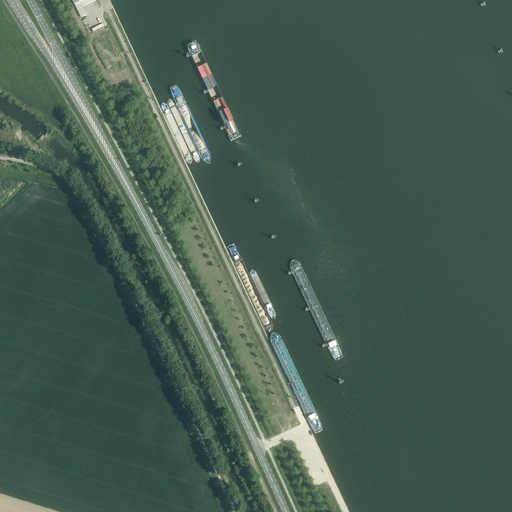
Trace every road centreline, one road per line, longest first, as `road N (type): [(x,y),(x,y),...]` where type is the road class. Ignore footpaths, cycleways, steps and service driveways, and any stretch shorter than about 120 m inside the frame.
road 1 (primary): [(285,511),(214,350),(87,115)]
road 2 (unclassified): [(234,511),(68,181),(0,157)]
road 3 (primary): [(14,0),(87,115)]
road 4 (primary): [(87,115),(30,0)]
